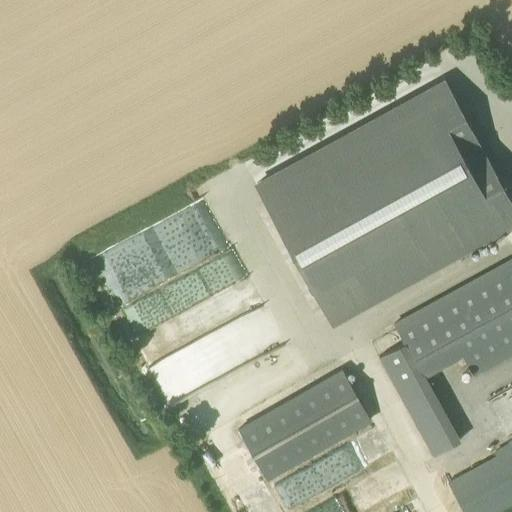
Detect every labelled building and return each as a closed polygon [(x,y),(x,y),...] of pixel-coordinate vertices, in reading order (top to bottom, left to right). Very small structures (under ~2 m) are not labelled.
[(511,201),(446,80),(435,87),(255,184),(329,321),(511,221),(511,201)] [(233,250),(120,301),(167,402),(286,348),(265,303),(241,314),(227,284),(245,276),(233,250)] [(404,342),(379,356),(432,455),(458,440),(423,375),(461,354),(472,374),(511,351),(511,258),(394,323),(404,342)] [(342,369),(238,428),(266,478),(370,419),(342,369)] [(511,446),(447,482),(463,511),(494,511),(511,502),(511,446)]
